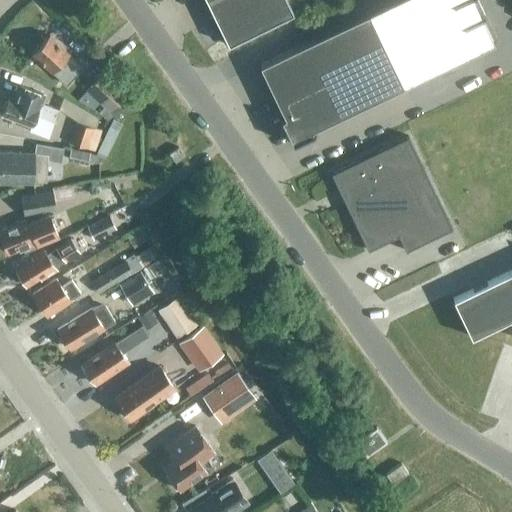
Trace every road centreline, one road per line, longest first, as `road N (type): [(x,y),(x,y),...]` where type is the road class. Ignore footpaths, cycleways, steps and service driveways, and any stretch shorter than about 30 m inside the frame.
road 1 (unclassified): [(511,469),(434,419),(396,377),(129,0)]
road 2 (unknown): [(252,174),(492,59),(506,42),(498,0)]
road 3 (residential): [(115,511),(0,348)]
road 4 (unknown): [(368,0),(189,84)]
